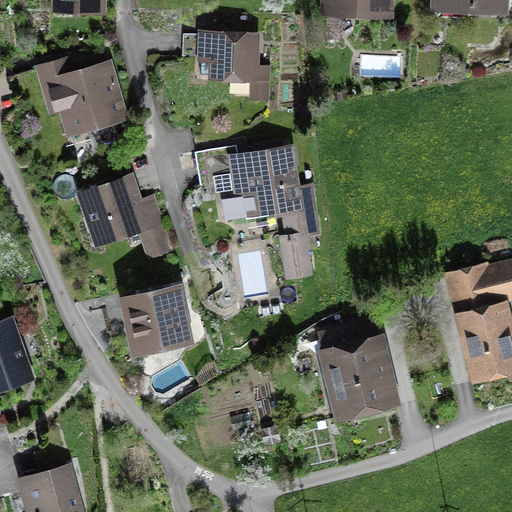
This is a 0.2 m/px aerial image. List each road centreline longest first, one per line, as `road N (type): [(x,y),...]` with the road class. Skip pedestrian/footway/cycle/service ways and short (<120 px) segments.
road 1 (residential): [(0,145),(42,244),(132,406),(237,495)]
road 2 (residential): [(237,495),(351,475),(511,419)]
road 3 (residential): [(134,0),(150,138),(176,235)]
